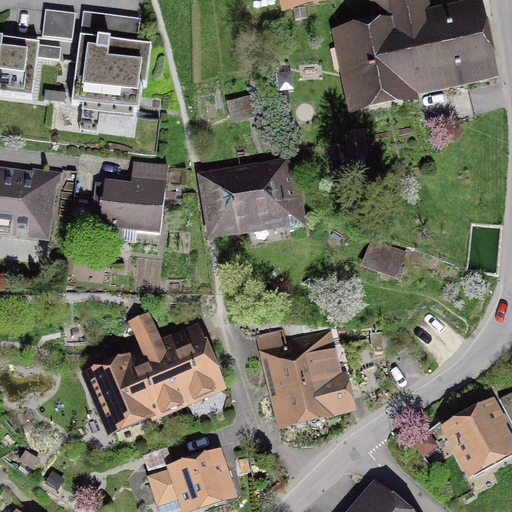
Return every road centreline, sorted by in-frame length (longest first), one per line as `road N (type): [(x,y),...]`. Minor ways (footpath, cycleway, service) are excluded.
road 1 (residential): [(511,338),(362,445)]
road 2 (unknown): [(320,480),(260,428),(236,341)]
road 3 (residential): [(0,154),(122,170)]
